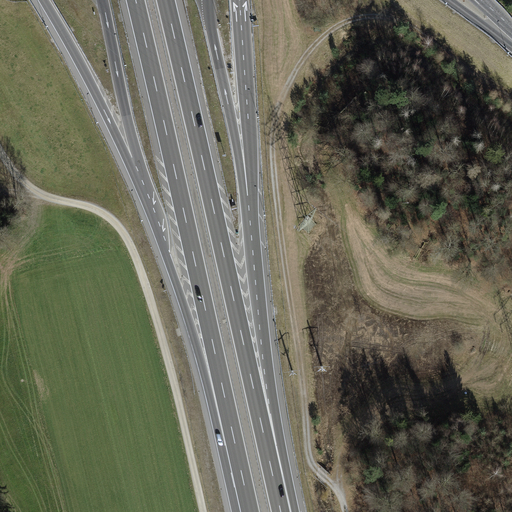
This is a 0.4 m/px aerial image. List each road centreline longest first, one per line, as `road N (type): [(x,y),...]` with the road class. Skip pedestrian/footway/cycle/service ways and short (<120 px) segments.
road 1 (track): [(511,96),(416,29),(360,16),(321,38),(280,104),(273,159),(306,451),(341,496)]
road 2 (motorway): [(281,511),(165,0)]
road 3 (motorway): [(284,511),(239,0)]
road 4 (motorway): [(44,0),(153,217),(240,463)]
road 5 (motorway): [(135,0),(240,463)]
road 6 (track): [(0,151),(23,184),(96,210),(122,231),(174,381),(203,511)]
road 7 (track): [(341,496),(344,437),(368,412),(455,385),(482,350)]
